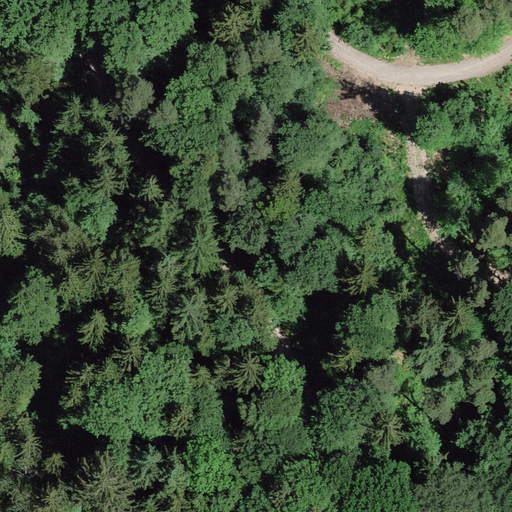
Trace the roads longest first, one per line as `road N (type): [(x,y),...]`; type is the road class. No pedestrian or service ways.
road 1 (track): [(331,511),(314,415),(283,345),(207,229),(108,121),(86,0)]
road 2 (track): [(289,0),(343,50),(403,73),(459,72),(511,49)]
